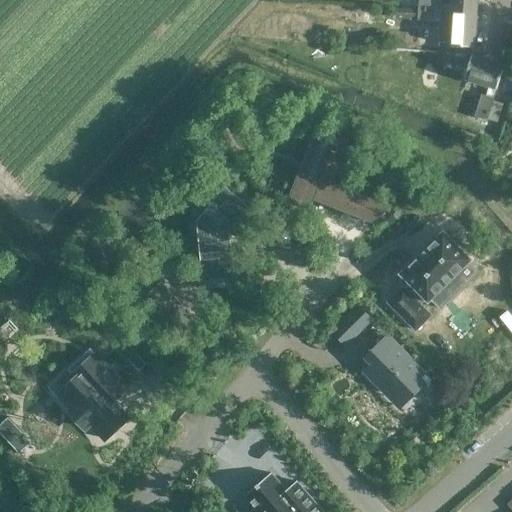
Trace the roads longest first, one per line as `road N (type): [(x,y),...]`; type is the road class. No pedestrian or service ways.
road 1 (residential): [(380,511),(252,373)]
road 2 (residential): [(252,373),(135,511)]
road 3 (residential): [(511,426),(416,511)]
road 4 (residential): [(332,276),(252,373)]
